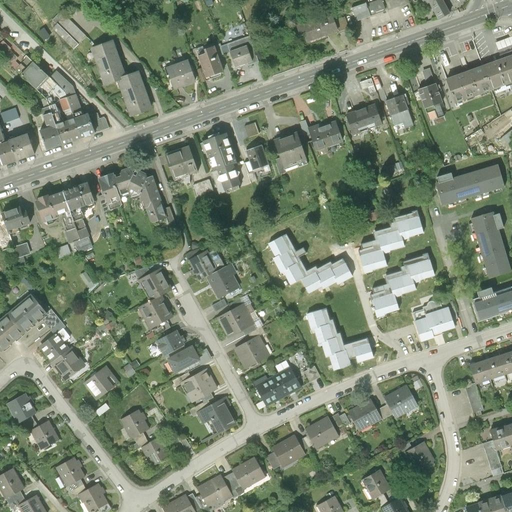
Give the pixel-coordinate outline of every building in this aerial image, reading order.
[(352,7),(357,21),(371,16),(370,14),(386,9),(383,0),(378,0),(367,4),(366,3),(352,7)] [(450,12),(442,0),(428,0),(430,2),(439,18),(450,12)] [(332,13),(298,25),(303,42),(337,31),(338,30),(334,20),(332,13)] [(66,15),(53,27),(74,49),(87,36),(66,15)] [(345,16),(334,20),(338,30),(337,31),(338,33),(349,30),(345,16)] [(228,43),(231,51),(247,46),(253,61),(247,63),(248,66),(259,63),(250,36),(228,43)] [(0,42),(0,54),(15,69),(19,65),(15,61),(17,58),(14,55),(12,57),(7,53),(11,49),(2,40),(0,42)] [(105,85),(118,80),(125,77),(113,42),(92,49),(105,85)] [(200,54),(207,76),(223,70),(215,45),(205,48),(206,52),(200,54)] [(247,46),(231,51),(236,67),(247,63),(253,61),(247,46)] [(472,69),(484,65),(479,53),(467,58),(472,69)] [(511,56),(511,55),(481,67),(490,89),(511,80),(511,56)] [(167,67),(175,89),(195,82),(187,60),(167,67)] [(21,75),(37,88),(48,76),(33,62),(27,68),(21,75)] [(21,63),(19,65),(15,69),(21,75),(27,68),(21,63)] [(490,89),(481,67),(446,80),(455,102),(490,89)] [(422,71),(428,87),(435,84),(430,68),(422,71)] [(57,72),(51,78),(66,92),(67,99),(77,95),(73,87),(57,72)] [(138,73),(125,77),(118,80),(131,116),(151,109),(138,73)] [(67,99),(66,92),(51,78),(48,76),(37,88),(35,90),(46,99),(43,100),(46,109),(50,108),(56,105),(55,102),(59,99),(62,101),(67,99)] [(364,89),(370,87),(371,92),(377,90),(373,78),(361,81),(364,89)] [(442,103),(435,84),(428,87),(418,90),(425,109),(442,103)] [(77,95),(67,99),(81,138),(95,133),(89,114),(84,116),(77,95)] [(408,109),(403,96),(386,102),(391,115),(408,109)] [(64,144),(81,138),(67,99),(62,101),(69,121),(63,123),(56,105),(50,108),(64,144)] [(438,118),(444,116),(441,108),(445,107),(443,102),(442,103),(425,109),(427,113),(435,110),(438,118)] [(375,105),(360,110),(367,128),(381,123),(375,105)] [(17,108),(6,112),(10,122),(21,118),(17,108)] [(48,150),(64,144),(50,108),(46,109),(42,110),(49,128),(41,131),(48,150)] [(352,133),(367,128),(360,110),(346,115),(352,133)] [(6,124),(10,122),(6,112),(2,113),(6,124)] [(92,116),(98,132),(109,128),(105,118),(99,120),(97,114),(92,116)] [(335,122),(322,127),(329,145),(342,141),(335,122)] [(248,134),(258,131),(256,124),(246,127),(248,134)] [(316,150),(329,145),(322,127),(319,128),(318,125),(309,129),(316,150)] [(511,147),(511,146),(511,128),(502,137),(511,147)] [(0,158),(2,165),(17,160),(10,141),(5,142),(0,129),(0,158)] [(213,171),(217,170),(232,164),(236,163),(225,133),(203,141),(213,171)] [(306,159),(297,133),(274,141),(280,158),(284,167),(306,159)] [(27,135),(10,141),(17,160),(34,154),(27,135)] [(197,172),(188,146),(165,155),(168,164),(174,181),(197,172)] [(269,165),(262,146),(247,152),(251,161),(254,170),(269,165)] [(162,166),(168,164),(165,155),(158,157),(162,166)] [(286,173),(284,167),(280,158),(275,160),(280,175),(286,173)] [(255,172),(254,170),(251,161),(245,164),(248,174),(255,172)] [(239,184),(232,164),(217,170),(224,189),(226,189),(239,184)] [(504,187),(498,164),(433,183),(439,206),(504,187)] [(123,174),(116,177),(113,177),(119,194),(129,191),(128,186),(133,172),(131,167),(122,171),(123,174)] [(131,196),(139,193),(147,178),(145,173),(136,168),(133,172),(128,186),(129,191),(131,196)] [(113,177),(116,177),(114,172),(99,177),(108,204),(121,200),(119,194),(113,177)] [(144,200),(146,208),(149,208),(153,199),(160,197),(153,176),(147,178),(139,193),(142,201),(144,200)] [(210,179),(194,185),(200,204),(205,202),(202,194),(214,190),(210,179)] [(87,184),(63,192),(70,211),(73,209),(94,202),(87,184)] [(240,188),(239,184),(226,189),(227,192),(240,188)] [(52,196),(49,197),(55,216),(66,212),(70,211),(63,192),(52,196)] [(56,218),(55,216),(49,197),(36,202),(40,212),(43,223),(56,218)] [(149,208),(146,208),(151,222),(151,223),(153,223),(167,218),(164,208),(160,197),(153,199),(149,208)] [(170,206),(164,208),(167,218),(171,229),(177,227),(170,206)] [(26,211),(21,213),(20,208),(2,214),(8,231),(18,228),(26,225),(25,224),(30,223),(26,211)] [(75,212),(73,209),(70,211),(80,240),(87,238),(78,212),(76,212),(75,212)] [(380,217),(377,209),(369,212),(372,220),(380,217)] [(65,232),(69,244),(73,243),(80,240),(70,211),(66,212),(66,215),(63,216),(61,217),(66,231),(65,232)] [(359,251),(360,256),(382,250),(378,237),(399,231),(397,222),(418,216),(417,211),(412,212),(413,213),(393,219),(394,223),(390,224),(391,228),(373,232),(376,241),(361,245),(362,250),(359,251)] [(510,273),(493,213),(469,220),(487,280),(510,273)] [(397,222),(399,231),(402,240),(409,238),(408,237),(423,233),(418,216),(397,222)] [(403,246),(402,240),(399,231),(378,237),(382,250),(383,254),(390,252),(390,250),(403,246)] [(295,253),(286,236),(268,246),(275,259),(273,260),(280,273),(283,272),(290,285),(301,279),(309,294),(322,287),(324,290),(337,282),(338,285),(352,277),(342,259),(332,265),(330,263),(317,270),(315,267),(306,272),(298,258),(306,254),(303,249),(295,253)] [(80,240),(73,243),(80,253),(91,248),(87,238),(80,240)] [(25,243),(13,247),(17,259),(23,257),(29,255),(25,243)] [(56,249),(60,258),(71,255),(67,245),(56,249)] [(187,255),(189,260),(200,254),(198,249),(187,255)] [(386,266),(383,254),(382,250),(360,256),(365,274),(373,272),(372,270),(386,266)] [(207,251),(200,254),(189,260),(199,280),(208,275),(217,270),(207,251)] [(370,296),(371,299),(393,292),(390,281),(411,274),(408,266),(429,260),(427,254),(423,256),(424,256),(404,263),(405,266),(401,268),(402,271),(385,277),(387,285),(383,286),(385,291),(374,295),(370,296)] [(142,262),(140,256),(134,258),(136,264),(142,262)] [(23,257),(17,259),(21,268),(26,267),(23,257)] [(408,266),(411,274),(414,284),(420,282),(419,280),(434,276),(429,260),(408,266)] [(236,272),(231,263),(217,270),(208,275),(220,298),(240,287),(233,274),(236,272)] [(148,267),(134,271),(139,280),(140,279),(151,273),(148,267)] [(171,290),(160,269),(151,273),(140,279),(151,300),(161,295),(171,290)] [(416,290),(414,284),(411,274),(390,281),(393,292),(395,298),(401,296),(401,294),(416,290)] [(511,310),(511,285),(469,300),(476,323),(511,310)] [(372,289),(374,295),(385,291),(383,286),(372,289)] [(399,310),(395,298),(393,292),(371,299),(378,318),(384,316),(384,315),(399,310)] [(44,310),(32,295),(9,314),(24,332),(41,318),(47,313),(44,310)] [(161,295),(151,300),(139,307),(151,328),(172,317),(161,295)] [(212,306),(215,312),(227,305),(224,299),(212,306)] [(229,337),(242,330),(254,324),(244,305),(219,318),(229,337)] [(49,307),(44,310),(47,313),(41,318),(51,330),(62,322),(49,307)] [(448,309),(447,307),(425,314),(427,318),(415,322),(421,341),(433,337),(432,334),(454,327),(452,321),(448,309)] [(452,321),(457,319),(453,307),(448,309),(452,321)] [(373,359),(368,340),(344,346),(341,334),(337,335),(333,320),(330,321),(327,310),(307,316),(312,330),(315,329),(319,344),(322,343),(327,357),(330,356),(334,371),(350,366),(348,361),(357,358),(359,363),(373,359)] [(24,332),(9,314),(0,321),(0,350),(1,351),(24,332)] [(62,322),(51,330),(55,335),(64,329),(66,328),(62,322)] [(156,335),(158,340),(173,332),(168,322),(146,333),(149,338),(156,335)] [(257,328),(254,324),(242,330),(245,335),(248,333),(257,328)] [(261,326),(257,328),(248,333),(252,340),(259,336),(265,332),(261,326)] [(98,328),(95,330),(99,336),(103,334),(98,328)] [(70,337),(64,329),(55,335),(50,339),(50,340),(40,348),(52,363),(69,349),(64,342),(70,337)] [(173,332),(158,340),(165,353),(185,343),(178,330),(173,332)] [(270,356),(259,336),(252,340),(235,348),(246,368),(270,356)] [(200,358),(193,345),(170,358),(177,371),(200,358)] [(71,348),(69,349),(52,363),(56,368),(57,367),(63,374),(63,377),(64,379),(67,379),(69,378),(69,376),(81,366),(79,363),(80,361),(80,360),(71,348)] [(511,351),(498,356),(504,374),(511,371),(511,351)] [(498,356),(484,361),(490,379),(504,374),(498,356)] [(484,361),(469,366),(475,383),(490,379),(484,361)] [(125,366),(130,375),(137,371),(132,362),(125,366)] [(118,384),(105,366),(84,383),(97,400),(118,384)] [(315,366),(304,372),(310,382),(320,376),(315,366)] [(290,367),(273,377),(284,396),(301,387),(290,367)] [(183,383),(188,392),(193,402),(201,397),(211,392),(217,389),(212,380),(207,370),(192,378),(183,383)] [(176,387),(183,383),(192,378),(189,372),(172,380),(176,387)] [(273,377),(256,386),(267,406),(284,396),(273,377)] [(419,379),(412,383),(416,389),(422,385),(419,379)] [(484,410),(475,383),(464,386),(473,413),(484,410)] [(417,406),(405,385),(384,398),(387,404),(393,414),(395,418),(417,406)] [(214,397),(211,392),(201,397),(204,402),(208,400),(214,397)] [(25,395),(7,405),(18,424),(22,422),(32,416),(36,414),(25,395)] [(371,398),(347,412),(359,431),(382,418),(377,410),(371,398)] [(237,425),(223,399),(211,406),(198,413),(203,422),(211,418),(219,434),(237,425)] [(192,416),(198,413),(211,406),(208,400),(204,402),(189,410),(192,416)] [(106,404),(95,412),(99,416),(109,409),(106,404)] [(387,404),(377,410),(382,418),(382,419),(393,414),(387,404)] [(149,429),(139,410),(120,420),(131,439),(133,438),(143,433),(149,429)] [(338,427),(344,424),(339,416),(338,413),(333,416),(338,427)] [(345,413),(339,416),(344,424),(345,426),(350,423),(345,413)] [(38,427),(32,416),(22,422),(28,432),(30,431),(38,427)] [(328,416),(305,429),(308,435),(314,444),(316,448),(339,436),(328,416)] [(59,440),(48,421),(38,427),(30,431),(41,450),(59,440)] [(510,445),(504,426),(490,431),(493,440),(496,450),(510,445)] [(134,451),(141,447),(149,443),(143,433),(133,438),(136,443),(131,446),(134,451)] [(282,464),(283,465),(305,453),(303,450),(298,440),(295,434),(272,447),(275,451),(282,464)] [(303,450),(314,444),(308,435),(298,440),(303,450)] [(170,457),(159,437),(149,443),(141,447),(152,467),(170,457)] [(179,440),(189,455),(194,452),(184,437),(179,440)] [(504,473),(496,450),(493,440),(482,444),(493,476),(504,473)] [(434,462),(424,443),(406,453),(416,472),(434,462)] [(273,469),(282,464),(275,451),(266,456),(273,469)] [(264,476),(254,457),(233,469),(234,471),(243,488),(264,476)] [(85,477),(74,458),(56,468),(61,476),(66,486),(67,487),(81,479),(85,477)] [(20,491),(24,489),(13,469),(0,476),(0,487),(6,498),(20,491)] [(380,470),(362,480),(372,498),(374,497),(383,492),(390,488),(380,470)] [(234,471),(222,478),(232,496),(233,498),(245,491),(243,488),(234,471)] [(220,474),(197,487),(201,494),(209,509),(232,496),(222,478),(220,474)] [(66,486),(61,476),(56,479),(61,489),(66,486)] [(73,497),(79,494),(86,490),(81,479),(67,487),(73,497)] [(107,503),(97,484),(86,490),(79,494),(89,511),(91,511),(99,508),(107,503)] [(511,511),(511,490),(501,494),(506,511),(511,511)] [(25,500),(20,491),(6,498),(11,508),(25,500)] [(380,509),(382,508),(389,504),(383,492),(374,497),(377,504),(380,509)] [(193,493),(187,496),(195,511),(201,508),(195,497),(193,493)] [(186,494),(162,507),(165,511),(195,511),(187,496),(186,494)] [(203,511),(209,509),(201,494),(195,497),(201,508),(203,511)] [(478,502),(478,503),(481,511),(506,511),(501,494),(478,502)] [(45,511),(37,496),(19,506),(22,511),(45,511)] [(342,511),(335,497),(318,506),(321,511),(342,511)] [(408,511),(400,498),(389,504),(382,508),(383,511),(408,511)] [(105,511),(110,508),(107,503),(99,508),(101,511),(105,511)] [(481,511),(478,503),(466,507),(467,511),(481,511)]
